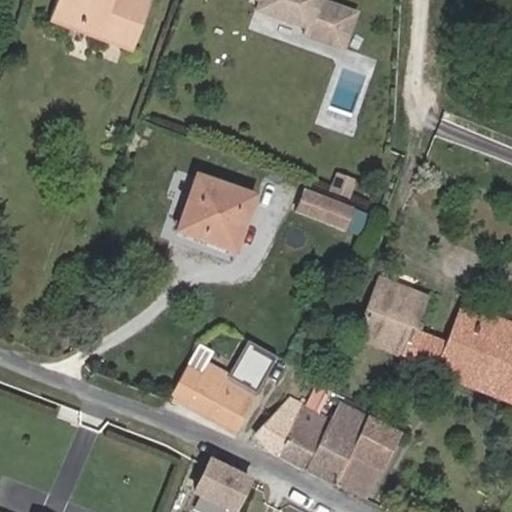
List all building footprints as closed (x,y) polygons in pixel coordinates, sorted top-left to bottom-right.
[(59,0),(53,17),(132,46),(148,0),(59,0)] [(246,0),(255,3),(251,12),(304,31),(301,39),(345,55),(360,13),(324,0),(246,0)] [(339,169),(332,188),(352,195),(359,176),(339,169)] [(233,249),(252,194),(199,176),(180,230),(233,249)] [(333,200),(305,188),(296,211),(324,221),(333,200)] [(378,281),(360,327),(407,345),(413,332),(425,303),(422,300),(378,281)] [(511,333),(465,314),(451,348),(446,362),(511,388),(511,333)] [(407,345),(360,327),(356,337),(403,356),(407,345)] [(407,345),(403,356),(442,373),(446,362),(451,348),(413,332),(407,345)] [(249,339),(233,372),(258,384),(275,351),(249,339)] [(511,401),(511,388),(446,362),(442,373),(511,401)] [(234,430),(254,396),(255,394),(222,375),(217,385),(202,377),(187,404),(234,430)] [(271,451),(303,403),(288,396),(252,434),(271,451)] [(271,451),(305,468),(331,417),(303,403),(271,451)] [(350,452),(368,415),(361,412),(352,428),(331,417),(305,468),(335,483),(350,452)] [(379,467),(399,431),(368,415),(350,452),(379,467)] [(363,497),(379,467),(350,452),(335,483),(363,497)] [(238,508),(251,482),(213,462),(199,489),(238,508)]
